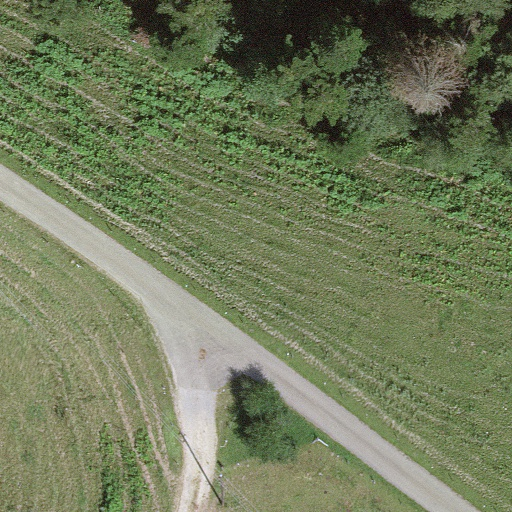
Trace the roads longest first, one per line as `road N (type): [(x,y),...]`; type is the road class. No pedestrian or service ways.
road 1 (track): [(0,184),(462,511)]
road 2 (track): [(190,511),(199,420),(169,297)]
